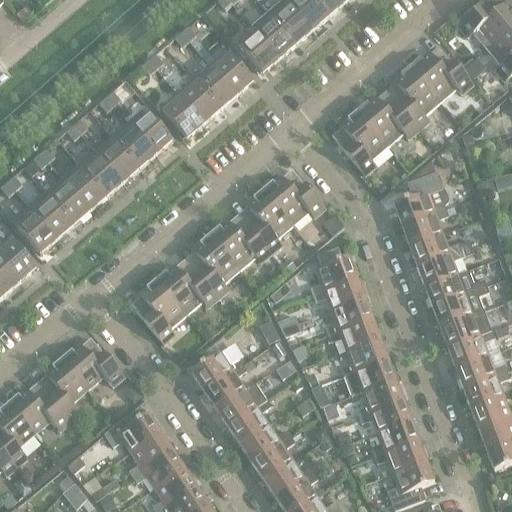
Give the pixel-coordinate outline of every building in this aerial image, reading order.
[(232,11),(241,3),(238,0),(226,0),(224,2),(232,11)] [(328,24),(307,0),(287,0),(283,4),(312,38),(328,24)] [(344,11),(335,0),(307,0),(328,24),(344,11)] [(356,0),(335,0),(344,11),(356,0)] [(511,32),(511,10),(509,6),(503,11),(495,1),(459,31),(469,43),(475,38),(488,53),(511,32)] [(232,11),(224,2),(220,6),(228,15),(232,11)] [(312,38),(283,4),(267,18),(296,51),(312,38)] [(24,26),(33,18),(26,10),(17,18),(24,26)] [(296,51),(267,18),(252,31),(254,33),(258,38),(256,39),(279,66),(296,51)] [(189,48),(198,40),(190,31),(181,39),(188,47),(189,48)] [(504,85),(511,78),(511,32),(488,53),(501,69),(495,74),(504,85)] [(258,38),(254,33),(235,49),(262,80),(279,66),(256,39),(258,38)] [(181,39),(180,38),(176,42),(184,51),(188,47),(181,39)] [(473,90),(443,54),(433,62),(428,57),(413,70),(443,106),(457,93),(462,99),(473,90)] [(228,56),(211,70),(237,100),(254,86),(228,56)] [(159,75),(166,68),(158,59),(148,68),(160,81),(162,79),(159,75)] [(160,81),(148,68),(145,71),(151,78),(150,79),(155,85),(160,81)] [(237,100),(211,70),(195,84),(221,114),(237,100)] [(443,106),(413,70),(394,85),(398,90),(389,98),(420,134),(430,126),(425,120),(443,106)] [(221,114),(195,84),(178,98),(204,128),(221,114)] [(115,113),(123,107),(115,98),(107,104),(115,113)] [(178,98),(161,113),(187,143),(204,128),(178,98)] [(420,134),(389,98),(379,107),(375,101),(359,115),(389,151),(404,138),(408,144),(420,134)] [(115,113),(107,104),(101,109),(109,119),(115,113)] [(174,146),(146,114),(128,129),(156,161),(174,146)] [(389,151),(359,115),(341,130),(345,136),(335,144),(365,180),(376,171),(372,165),(389,151)] [(82,142),(91,134),(83,125),(74,133),(82,142)] [(156,161),(128,129),(112,143),(140,176),(156,161)] [(82,142),(74,133),(70,137),(78,146),(82,142)] [(471,137),(462,139),(465,151),(475,149),(471,137)] [(140,176),(112,143),(95,158),(123,190),(140,176)] [(50,170),(58,163),(50,154),(42,161),(50,170)] [(123,190),(95,158),(79,172),(106,204),(123,190)] [(50,170),(42,161),(37,165),(45,174),(50,170)] [(486,171),(475,174),(478,184),(489,180),(486,171)] [(106,204),(79,172),(63,185),(91,218),(106,204)] [(325,214),(295,177),(285,186),(280,181),(264,195),(294,230),(310,217),(314,223),(325,214)] [(394,211),(401,231),(447,215),(444,208),(447,206),(449,204),(445,194),(442,194),(436,177),(408,187),(414,204),(394,211)] [(17,198),(25,191),(17,182),(9,189),(17,198)] [(493,182),(481,186),(485,197),(497,193),(493,182)] [(91,218),(63,185),(46,200),(74,232),(91,218)] [(17,198),(9,189),(4,193),(12,202),(17,198)] [(294,230),(264,195),(246,209),(251,214),(241,222),(273,258),(282,250),(277,244),(294,230)] [(74,232),(46,200),(30,214),(58,246),(74,232)] [(58,246),(30,214),(13,228),(41,261),(58,246)] [(443,238),(438,224),(448,220),(447,215),(401,231),(409,251),(443,238)] [(273,258),(241,222),(231,231),(227,225),(210,240),(240,276),(257,262),(261,268),(273,258)] [(338,237),(345,231),(339,223),(332,230),(338,237)] [(443,238),(409,251),(416,271),(461,254),(472,250),(470,244),(459,248),(448,252),(443,238)] [(240,276),(210,240),(193,254),(197,259),(188,267),(218,303),(229,294),(224,289),(240,276)] [(37,275),(11,245),(0,253),(0,265),(20,290),(37,275)] [(461,254),(416,271),(424,292),(458,279),(453,265),(464,261),(475,257),(472,250),(461,254)] [(343,264),(338,252),(318,260),(323,272),(316,274),(322,289),(312,293),(314,300),(358,284),(349,262),(343,264)] [(0,265),(0,298),(4,304),(20,290),(0,265)] [(218,303),(188,267),(178,275),(174,270),(157,284),(188,320),(203,307),(208,312),(218,303)] [(276,269),(268,277),(275,286),(284,279),(276,269)] [(458,279),(424,292),(432,313),(477,296),(486,292),(483,285),(474,289),(464,293),(458,279)] [(188,320),(157,284),(140,299),(144,304),(134,312),(164,348),(175,339),(171,334),(188,320)] [(365,304),(358,284),(314,300),(316,306),(327,301),(332,315),(365,304)] [(477,296),(432,313),(440,333),(474,320),(468,305),(479,301),(488,298),(486,292),(477,296)] [(372,323),(365,304),(332,315),(338,329),(327,333),(329,339),(372,323)] [(297,327),(294,320),(279,328),(283,335),(297,327)] [(492,336),(489,329),(479,333),(474,320),(440,333),(448,355),(493,338),(492,336)] [(380,344),(372,323),(329,339),(332,346),(342,342),(347,356),(380,344)] [(208,325),(199,333),(209,345),(218,337),(208,325)] [(283,335),(286,342),(301,334),(297,327),(283,335)] [(504,331),(496,334),(499,342),(507,339),(510,337),(507,330),(504,331)] [(276,333),(265,339),(269,348),(281,343),(276,333)] [(493,338),(448,355),(456,374),(491,361),(486,348),(485,346),(494,343),(495,343),(493,338)] [(388,364),(380,344),(347,356),(353,369),(342,373),(344,379),(388,364)] [(89,393),(104,381),(113,391),(124,382),(94,346),(84,354),(80,349),(63,363),(89,393)] [(280,346),(272,350),(279,362),(287,357),(280,346)] [(244,369),(231,350),(192,376),(205,396),(244,369)] [(298,367),(306,363),(300,350),(292,354),(298,367)] [(178,352),(169,360),(178,370),(187,363),(178,352)] [(495,373),(491,361),(456,374),(464,396),(508,379),(506,374),(505,369),(495,373)] [(89,393),(63,363),(46,378),(50,383),(41,391),(71,427),(81,418),(72,408),(89,393)] [(395,384),(388,364),(344,379),(352,400),(362,396),(395,384)] [(295,373),(289,365),(277,373),(283,382),(295,373)] [(246,393),(237,381),(247,374),(244,369),(205,396),(217,414),(246,394),(246,393)] [(312,392),(320,388),(314,377),(306,381),(312,392)] [(510,383),(508,379),(464,396),(472,416),(507,403),(501,386),(510,383)] [(301,384),(293,388),(296,395),(304,391),(301,384)] [(403,405),(395,384),(362,396),(367,411),(357,414),(360,421),(403,405)] [(132,387),(123,394),(135,408),(144,400),(132,387)] [(268,405),(256,387),(246,393),(246,394),(217,414),(229,432),(268,405)] [(331,408),(321,389),(312,393),(322,413),(331,408)] [(71,427),(41,391),(31,399),(26,394),(9,408),(35,438),(51,425),(60,436),(71,427)] [(511,413),(511,414),(507,403),(472,416),(480,436),(511,424),(511,413)] [(271,430),(262,417),(271,411),(268,405),(229,432),(241,450),(271,430)] [(411,425),(403,405),(360,421),(362,428),(372,424),(377,437),(411,425)] [(310,406),(298,413),(304,422),(316,414),(310,406)] [(35,438),(9,408),(0,415),(0,448),(19,471),(28,463),(19,452),(35,438)] [(335,408),(324,413),(328,424),(339,420),(335,408)] [(161,438),(148,419),(129,431),(124,423),(105,439),(114,451),(123,445),(131,457),(161,438)] [(511,424),(480,436),(487,455),(511,446),(511,424)] [(418,446),(411,425),(377,437),(382,452),(373,455),(375,461),(418,446)] [(292,441),(288,435),(279,441),(271,430),(241,450),(253,468),(292,441)] [(330,441),(325,432),(314,439),(320,448),(322,446),(329,442),(330,441)] [(88,434),(81,440),(87,447),(94,442),(88,434)] [(173,455),(161,438),(131,457),(140,470),(130,476),(134,481),(173,455)] [(295,465),(287,453),(296,447),(292,441),(253,468),(265,486),(295,465)] [(329,442),(322,446),(327,454),(334,449),(329,442)] [(426,466),(418,446),(375,461),(378,468),(387,465),(393,478),(426,466)] [(511,446),(487,455),(494,475),(511,467),(511,446)] [(19,471),(0,448),(0,472),(7,481),(19,471)] [(185,474),(173,455),(134,481),(138,487),(147,481),(155,494),(185,474)] [(68,470),(75,478),(85,469),(79,461),(68,470)] [(338,462),(331,466),(335,473),(343,468),(338,462)] [(315,478),(311,472),(303,477),(295,465),(265,486),(277,504),(315,478)] [(404,511),(425,504),(421,492),(434,487),(426,466),(393,478),(397,491),(388,495),(394,511),(404,511)] [(166,511),(197,492),(185,474),(155,494),(163,506),(154,511),(166,511)] [(303,511),(319,502),(310,488),(319,482),(315,478),(277,504),(282,511),(303,511)] [(74,487),(69,480),(59,488),(65,494),(74,487)] [(79,493),(74,487),(65,494),(70,501),(79,493)] [(92,499),(97,506),(107,499),(102,492),(92,499)] [(204,511),(209,509),(197,492),(166,511),(204,511)] [(109,499),(100,506),(103,511),(112,511),(116,510),(109,499)] [(338,511),(335,507),(326,511),(319,502),(303,511),(338,511)]
